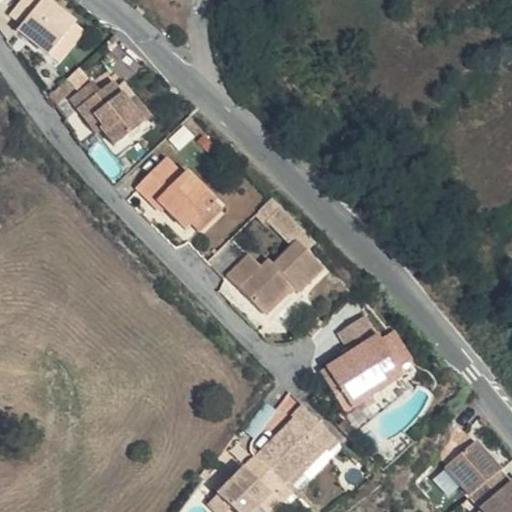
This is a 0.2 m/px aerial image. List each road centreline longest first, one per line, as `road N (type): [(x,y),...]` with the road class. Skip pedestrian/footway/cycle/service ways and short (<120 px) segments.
road 1 (residential): [(103,0),(192,76),(382,265),(511,419)]
road 2 (residential): [(0,40),(91,169),(170,255),(279,359),(303,364)]
